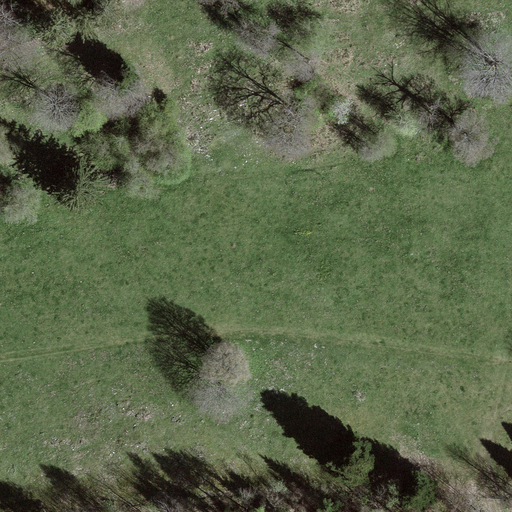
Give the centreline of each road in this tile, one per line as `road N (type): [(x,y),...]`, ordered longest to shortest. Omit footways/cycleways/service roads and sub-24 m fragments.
road 1 (track): [(0,362),(206,336),(511,354)]
road 2 (track): [(440,347),(486,479)]
